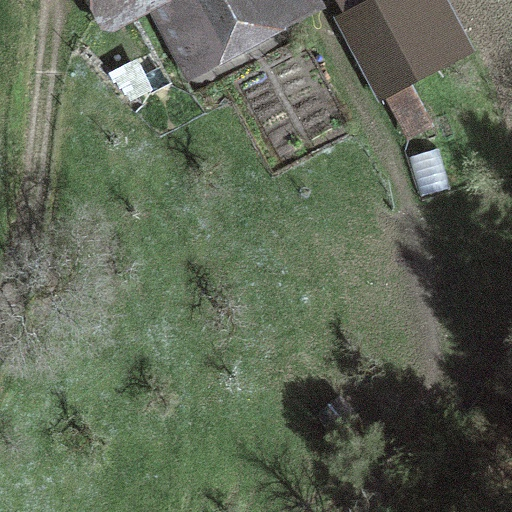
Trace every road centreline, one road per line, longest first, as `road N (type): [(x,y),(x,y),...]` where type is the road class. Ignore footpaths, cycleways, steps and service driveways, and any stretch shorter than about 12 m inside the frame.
road 1 (track): [(374,511),(446,436),(399,140),(318,9),(320,0)]
road 2 (track): [(45,0),(37,214),(0,339)]
